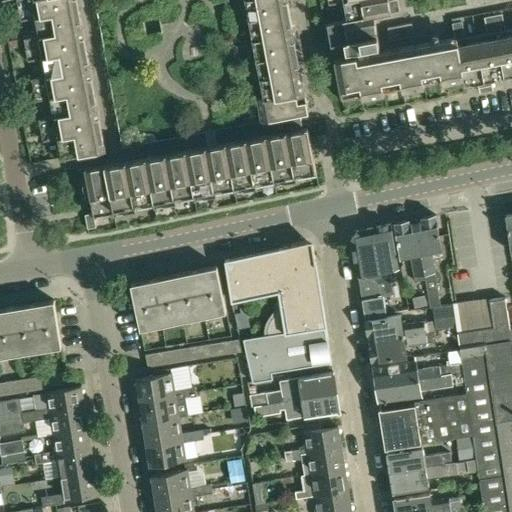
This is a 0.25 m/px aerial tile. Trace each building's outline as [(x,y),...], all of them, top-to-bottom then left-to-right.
[(15,0),(20,20),(32,18),(35,36),(23,38),(27,61),(39,59),(43,77),(31,79),(35,101),(47,100),(50,117),(38,119),(42,141),(54,139),(57,158),(87,153),(90,152),(104,150),(76,0),(15,0)] [(93,0),(121,146),(202,132),(205,146),(214,145),(211,130),(260,121),(256,99),(262,97),(243,0),(93,0)] [(277,127),(301,123),(299,114),(307,112),(285,0),(243,0),(262,97),(256,99),(260,121),(276,118),(277,127)] [(327,0),(328,4),(340,2),(343,20),(323,23),(327,46),(344,43),(346,52),(368,48),(368,46),(379,44),(373,16),(399,11),(397,0),(327,0)] [(455,36),(357,55),(333,59),(342,100),(345,100),(342,88),(360,85),(363,97),(385,92),(382,81),(400,78),(402,89),(425,85),(422,74),(440,70),(442,82),(463,78),(464,83),(478,81),(480,91),(494,89),(492,79),(511,75),(511,28),(506,30),(503,14),(484,17),(487,32),(465,37),(462,21),(452,23),(455,36)] [(387,27),(390,40),(414,35),(411,23),(387,27)] [(254,183),(271,179),(273,185),(295,181),(294,175),(315,171),(310,144),(309,140),(297,142),(287,144),(285,134),(295,132),(307,130),(307,128),(279,133),(122,162),(85,168),(88,183),(84,183),(85,189),(88,207),(92,206),(93,213),(85,214),(88,229),(97,227),(95,217),(136,210),(135,204),(153,200),(154,206),(176,203),(175,197),(192,194),(193,199),(215,195),(214,190),(232,187),(233,192),(255,188),(254,183)] [(297,142),(309,140),(309,138),(307,130),(295,132),(297,142)] [(297,142),(295,132),(285,134),(287,144),(297,142)] [(414,221),(425,280),(430,307),(439,305),(430,251),(440,250),(434,215),(421,217),(422,219),(414,221)] [(425,280),(414,221),(408,222),(408,220),(394,222),(400,257),(410,255),(415,282),(425,280)] [(389,224),(371,228),(378,271),(388,269),(397,267),(389,224)] [(365,316),(386,312),(383,295),(393,294),(388,269),(378,271),(371,228),(358,230),(351,237),(365,316)] [(329,365),(331,364),(313,248),(311,248),(306,249),(305,243),(306,243),(306,242),(281,247),(282,248),(224,260),(232,301),(278,290),(280,301),(277,302),(277,305),(277,307),(276,310),(275,312),(271,318),(270,320),(269,323),(268,326),(267,329),(267,331),(268,334),(245,339),(252,382),(272,379),(271,373),(329,363),(329,365)] [(216,265),(173,274),(183,320),(226,311),(216,265)] [(183,320),(173,274),(130,283),(140,329),(183,320)] [(413,297),(415,309),(428,307),(426,295),(413,297)] [(511,511),(511,328),(511,329),(506,297),(490,299),(494,326),(457,331),(462,363),(463,372),(464,383),(465,393),(469,415),(472,435),(475,459),(477,470),(482,511),(511,511)] [(54,300),(11,307),(18,353),(61,346),(54,300)] [(437,307),(440,328),(455,326),(452,305),(437,307)] [(0,356),(18,353),(11,307),(0,308),(0,356)] [(400,315),(365,319),(366,321),(368,336),(370,335),(371,340),(434,331),(432,320),(402,325),(400,315)] [(435,341),(434,331),(371,340),(372,346),(370,347),(372,361),(406,356),(404,346),(435,341)] [(240,339),(192,346),(194,359),(242,351),(240,339)] [(194,359),(192,346),(145,354),(148,367),(194,359)] [(463,372),(462,363),(417,370),(416,361),(373,367),(376,384),(450,374),(463,372)] [(171,373),(136,378),(139,401),(175,395),(173,387),(181,385),(182,388),(187,387),(187,388),(192,387),(189,366),(171,369),(171,373)] [(171,369),(135,375),(136,378),(171,373),(171,369)] [(67,385),(65,372),(22,379),(25,392),(67,385)] [(464,383),(463,372),(453,374),(455,385),(464,383)] [(281,389),(265,392),(249,395),(252,407),(255,407),(267,405),(267,403),(336,392),(333,373),(280,382),(281,389)] [(452,385),(450,374),(376,384),(379,402),(420,395),(419,390),(452,385)] [(22,379),(0,382),(0,395),(25,392),(22,379)] [(46,391),(49,413),(85,407),(81,385),(46,391)] [(181,385),(173,387),(175,395),(180,394),(179,389),(182,388),(181,385)] [(195,386),(187,388),(189,398),(196,396),(195,386)] [(182,388),(179,389),(180,394),(181,399),(186,398),(189,398),(187,388),(187,387),(182,388)] [(243,392),(233,393),(235,405),(245,403),(243,392)] [(286,419),(339,410),(336,392),(267,403),(267,405),(255,407),(256,416),(280,412),(279,409),(284,408),(286,419)] [(469,415),(465,393),(415,400),(415,404),(380,409),(386,447),(456,437),(472,435),(469,415)] [(175,395),(139,401),(143,422),(178,416),(189,414),(186,398),(181,399),(180,394),(175,395)] [(0,404),(0,420),(22,417),(20,401),(0,404)] [(49,413),(50,418),(53,434),(88,428),(85,407),(49,413)] [(232,420),(238,425),(248,424),(245,408),(230,411),(232,420)] [(43,409),(35,410),(37,420),(45,419),(43,409)] [(29,421),(37,420),(35,410),(27,412),(29,421)] [(178,416),(143,422),(146,443),(182,437),(181,433),(178,416)] [(22,417),(0,420),(0,437),(25,434),(22,417)] [(338,425),(302,431),(306,453),(341,447),(338,425)] [(53,434),(56,455),(91,450),(88,428),(53,434)] [(194,430),(195,440),(203,439),(202,429),(194,430)] [(188,441),(195,440),(194,430),(186,432),(187,437),(188,441)] [(182,437),(146,443),(150,465),(185,460),(185,458),(182,442),(182,437)] [(24,452),(22,440),(0,443),(0,453),(0,456),(24,452)] [(422,445),(387,451),(387,453),(391,472),(452,462),(451,453),(443,454),(424,457),(422,447),(422,445)] [(306,453),(301,454),(301,458),(304,475),(309,474),(345,468),(341,447),(306,453)] [(300,449),(292,450),(293,460),(301,458),(301,454),(300,449)] [(95,471),(91,450),(56,455),(59,477),(95,471)] [(286,461),(293,460),(292,450),(284,451),(286,461)] [(50,451),(42,453),(44,462),(51,461),(50,451)] [(36,464),(44,462),(42,453),(34,454),(36,464)] [(245,480),(241,458),(227,460),(231,483),(245,480)] [(452,462),(391,472),(394,491),(429,485),(427,477),(447,474),(477,470),(475,459),(452,462)] [(14,484),(11,467),(0,468),(0,485),(0,486),(14,484)] [(303,489),(294,490),(296,498),(305,497),(313,495),(348,489),(345,468),(309,474),(304,475),(301,475),(303,489)] [(187,469),(151,475),(155,497),(190,491),(187,469)] [(99,493),(95,471),(59,477),(62,493),(41,497),(42,506),(58,504),(64,503),(63,499),(99,493)] [(255,499),(267,497),(264,482),(252,484),(255,499)] [(211,483),(203,485),(204,494),(212,493),(211,483)] [(203,485),(195,486),(195,491),(196,496),(204,494),(203,485)] [(313,495),(305,497),(306,503),(314,501),(315,511),(349,511),(352,511),(348,489),(313,495)] [(155,497),(157,511),(193,511),(192,499),(197,498),(196,496),(195,491),(190,491),(155,497)] [(395,498),(396,511),(422,511),(462,506),(461,496),(431,500),(430,492),(395,498)]
